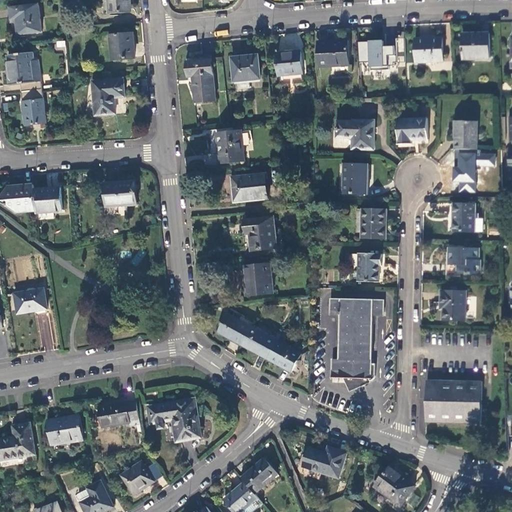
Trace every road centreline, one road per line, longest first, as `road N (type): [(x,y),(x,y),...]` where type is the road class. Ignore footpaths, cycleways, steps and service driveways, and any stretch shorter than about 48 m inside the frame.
road 1 (residential): [(397,446),(409,202),(418,178)]
road 2 (residential): [(256,20),(511,5)]
road 3 (tertiary): [(187,347),(169,148)]
road 4 (tertiary): [(187,347),(0,381)]
road 5 (residential): [(169,148),(0,161)]
road 6 (residential): [(152,511),(234,449),(275,402)]
road 7 (tertiary): [(397,446),(275,402)]
